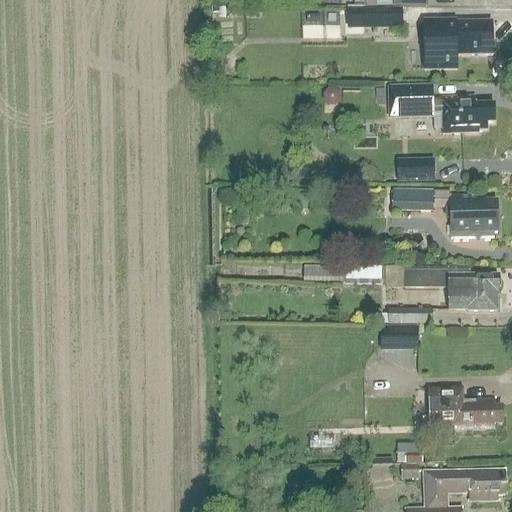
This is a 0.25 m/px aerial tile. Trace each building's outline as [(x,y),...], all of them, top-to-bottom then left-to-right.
[(375,0),(375,7),(392,8),(392,9),(425,9),(425,0),(375,0)] [(402,12),(347,13),(347,29),(402,28),(402,12)] [(456,57),(493,56),(492,24),(455,24),(455,22),(423,23),(424,72),(456,71),(456,57)] [(441,99),(441,104),(433,104),(432,88),(387,89),(388,121),(433,119),(433,116),(442,116),(442,135),(478,134),(478,132),(486,131),(486,125),(494,125),(494,106),(470,107),(470,98),(441,99)] [(433,160),(397,161),(397,184),(434,183),(433,160)] [(430,214),(431,192),(391,191),(390,212),(430,214)] [(493,235),(497,235),(496,202),(486,202),(486,198),(450,199),(451,241),(493,239),(493,235)] [(383,282),(383,268),(303,268),(303,278),(345,278),(345,282),(383,282)] [(432,268),(406,268),(402,268),(402,288),(450,289),(449,311),(468,311),(468,312),(496,313),(496,295),(498,294),(498,278),(468,277),(469,269),(432,268)] [(430,326),(430,312),(387,311),(387,326),(430,326)] [(418,354),(418,327),(380,327),(380,354),(418,354)] [(494,426),(501,426),(500,407),(494,407),(493,401),(463,402),(462,389),(428,391),(429,424),(453,423),(454,432),(495,431),(494,426)] [(451,497),(471,496),(471,505),(498,505),(498,499),(506,498),(505,472),(424,473),(424,497),(451,497)]
